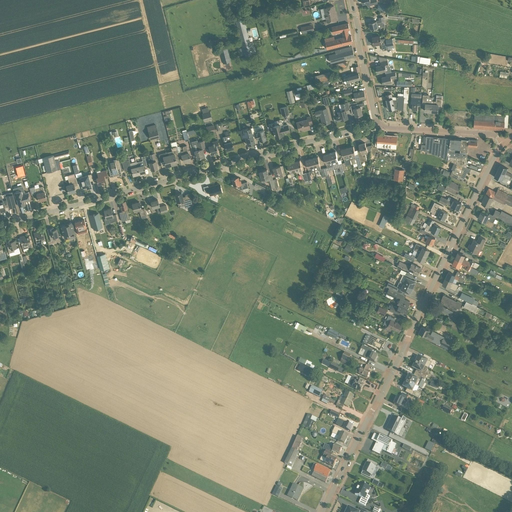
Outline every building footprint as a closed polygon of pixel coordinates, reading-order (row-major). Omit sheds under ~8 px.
[(334,6),(324,8),(327,22),(338,20),(337,15),(336,15),(334,6)] [(385,26),(383,17),(379,18),(379,20),(376,21),(369,23),(371,30),(385,26)] [(244,20),(236,22),(245,57),(253,54),(244,20)] [(348,30),(350,30),(348,23),(332,27),(333,34),(343,31),(344,37),(326,42),(326,43),(325,43),(324,44),(324,45),(324,46),(325,46),(325,47),(325,48),(326,48),(327,48),(327,49),(353,43),(351,36),(349,36),(348,30)] [(313,24),(301,27),(302,34),(314,31),(313,24)] [(391,45),(393,45),(392,38),(386,39),(386,38),(381,39),(380,36),(372,37),(374,45),(381,43),(383,51),(388,50),(388,49),(392,48),(391,45)] [(226,46),(219,48),(223,64),(231,62),(226,46)] [(329,56),(331,62),(344,59),(354,56),(352,47),(337,50),(338,53),(329,56)] [(379,57),(380,62),(381,65),(376,66),(378,72),(386,70),(386,67),(389,66),(387,58),(379,57)] [(360,79),(358,72),(356,73),(332,80),(335,89),(350,85),(349,82),(360,79)] [(386,76),(382,77),(383,83),(392,82),(391,78),(394,77),(393,72),(386,73),(386,76)] [(403,109),(404,103),(408,103),(409,89),(404,89),(403,97),(397,96),(397,100),(393,99),(391,94),(386,95),(389,110),(395,109),(403,109)] [(364,91),(354,93),(356,100),(366,98),(364,91)] [(425,111),(431,112),(432,101),(433,97),(429,97),(429,95),(423,95),(423,101),(426,101),(425,111)] [(436,101),(432,101),(431,112),(438,112),(439,105),(438,105),(438,104),(441,104),(442,96),(437,95),(436,101)] [(421,98),(411,97),(411,105),(412,105),(412,110),(417,111),(418,106),(420,106),(421,98)] [(346,110),(349,109),(347,102),(342,104),(343,111),(339,112),(340,115),(339,115),(339,116),(337,116),(338,121),(348,118),(346,110)] [(358,104),(350,106),(352,113),(355,113),(356,116),(363,114),(360,107),(359,107),(358,104)] [(289,114),(287,106),(280,108),(282,116),(289,114)] [(322,125),(330,123),(326,108),(319,110),(319,111),(316,112),(315,113),(315,115),(317,116),(320,115),(322,125)] [(202,114),(204,121),(211,119),(210,112),(202,114)] [(505,116),(496,115),(495,129),(503,130),(504,128),(505,116)] [(307,117),(307,119),(296,122),(298,131),(304,130),(304,129),(310,127),(309,124),(312,123),(310,116),(307,117)] [(274,123),(269,125),(271,131),(273,130),(274,134),(274,135),(275,137),(277,136),(279,137),(280,136),(283,135),(282,133),(289,131),(289,130),(290,127),(288,126),(287,124),(284,125),(283,121),(282,121),(281,120),(276,121),(276,122),(274,122),(275,126),(274,126),(274,123)] [(159,137),(157,129),(156,125),(147,127),(151,139),(159,137)] [(261,127),(255,129),(256,133),(254,133),(256,139),(259,139),(260,141),(261,141),(262,142),(264,141),(264,140),(266,139),(263,130),(262,130),(261,127)] [(250,128),(244,130),(244,131),(241,132),(242,138),(245,137),(247,145),(254,143),(250,128)] [(231,141),(230,135),(225,136),(222,137),(224,143),(226,150),(233,148),(231,141)] [(397,136),(382,135),(381,145),(381,148),(387,149),(387,146),(397,147),(397,136)] [(426,145),(422,144),(421,150),(425,151),(457,163),(463,166),(467,167),(468,146),(477,147),(478,140),(469,140),(469,141),(461,140),(462,139),(454,139),(450,139),(450,140),(426,137),(426,145)] [(196,142),(198,150),(194,151),(196,158),(203,156),(202,152),(203,152),(202,147),(205,146),(203,140),(196,142)] [(210,154),(218,152),(217,149),(219,148),(218,141),(211,142),(212,146),(208,147),(210,154)] [(360,150),(357,150),(358,154),(359,158),(361,162),(367,161),(365,153),(368,152),(367,146),(366,147),(365,143),(359,145),(360,150)] [(183,162),(191,160),(189,152),(188,153),(187,145),(182,147),(183,151),(180,151),(179,146),(176,147),(179,156),(181,155),(183,162)] [(168,152),(171,165),(177,163),(175,157),(179,156),(176,147),(176,146),(172,148),(171,148),(172,151),(168,152)] [(361,162),(359,158),(358,154),(355,155),(354,151),(355,151),(353,146),(347,148),(350,157),(352,165),(357,163),(358,167),(362,166),(361,162)] [(345,162),(348,161),(347,157),(350,157),(347,148),(341,149),(342,154),(343,154),(344,158),(345,162)] [(144,157),(146,163),(149,162),(151,170),(158,169),(156,161),(155,161),(155,157),(154,157),(153,151),(149,152),(150,155),(144,157)] [(171,165),(168,152),(158,155),(160,162),(164,161),(166,166),(171,165)] [(342,163),(339,164),(338,161),(337,157),(336,152),(330,154),(332,162),(334,168),(334,169),(339,168),(340,172),(344,171),(342,165),(342,163)] [(332,162),(330,154),(323,155),(325,160),(327,167),(328,168),(328,170),(334,168),(332,162)] [(54,155),(42,158),(47,173),(57,170),(55,160),(54,158),(54,155)] [(135,158),(139,173),(146,172),(143,164),(146,163),(144,157),(142,158),(143,162),(139,163),(138,157),(135,158)] [(312,158),(315,171),(321,169),(320,166),(319,162),(318,157),(312,158)] [(106,161),(111,177),(114,176),(118,175),(118,176),(122,175),(117,158),(106,161)] [(133,175),(139,173),(135,158),(132,159),(134,163),(130,164),(129,158),(121,160),(124,171),(131,169),(133,175)] [(309,172),(315,171),(312,158),(306,160),(307,165),(308,169),(309,172)] [(300,161),(294,162),(296,171),(299,170),(300,174),(303,173),(302,169),(301,166),(301,165),(300,161)] [(294,172),(296,171),(294,162),(287,164),(289,169),(290,173),(291,176),(295,175),(294,172)] [(463,166),(457,163),(455,166),(457,167),(456,170),(453,169),(451,175),(461,180),(463,177),(464,178),(467,171),(462,169),(463,166)] [(497,171),(509,177),(511,178),(511,175),(511,174),(507,172),(507,173),(505,172),(507,168),(500,165),(497,171)] [(25,175),(22,166),(16,167),(18,176),(25,175)] [(281,166),(273,168),(275,176),(279,175),(280,178),(283,177),(283,174),(281,166)] [(404,170),(395,169),(394,179),(403,180),(404,170)] [(442,169),(440,173),(448,177),(450,172),(442,169)] [(97,181),(98,185),(106,183),(105,179),(108,178),(106,170),(100,172),(100,171),(97,171),(98,177),(96,178),(97,180),(96,180),(97,181)] [(270,181),(269,177),(267,170),(260,171),(262,179),(263,183),(270,181)] [(507,180),(509,177),(497,171),(494,177),(501,180),(503,176),(505,177),(504,178),(507,180)] [(87,188),(90,187),(89,186),(91,185),(90,180),(93,179),(91,173),(85,175),(86,177),(79,179),(80,183),(81,182),(83,187),(87,186),(87,188)] [(70,178),(68,179),(70,185),(66,186),(68,193),(76,191),(74,187),(78,186),(76,177),(75,177),(74,174),(70,175),(70,178)] [(339,179),(338,175),(335,176),(339,188),(345,186),(342,178),(339,179)] [(240,190),(249,188),(247,182),(241,184),(241,180),(240,181),(239,177),(232,179),(234,186),(238,185),(240,190)] [(456,184),(449,181),(445,189),(457,194),(457,193),(458,193),(458,192),(460,187),(455,185),(456,184)] [(221,192),(219,184),(208,187),(207,186),(203,187),(205,193),(209,192),(210,195),(221,192)] [(32,195),(36,194),(38,201),(46,199),(44,191),(43,187),(35,189),(35,187),(30,188),(32,195)] [(504,202),(511,205),(511,195),(498,189),(496,192),(489,188),(481,203),(489,207),(493,198),(503,203),(504,202)] [(21,191),(14,193),(15,199),(17,199),(19,206),(25,204),(25,202),(30,200),(28,192),(22,194),(21,191)] [(191,202),(189,194),(185,195),(185,196),(182,197),(181,193),(175,194),(177,202),(177,204),(182,206),(188,204),(188,203),(191,202)] [(9,208),(16,206),(13,195),(6,196),(9,208)] [(448,200),(441,197),(439,201),(445,204),(446,203),(459,210),(462,204),(454,200),(449,198),(448,200)] [(166,205),(160,207),(159,206),(158,200),(151,202),(153,208),(156,207),(158,213),(168,210),(166,205)] [(121,209),(122,209),(122,212),(119,212),(122,221),(130,219),(125,201),(120,202),(121,209)] [(141,216),(142,219),(146,218),(146,215),(145,209),(142,210),(139,202),(132,204),(134,211),(139,210),(141,216)] [(439,205),(434,202),(431,209),(439,213),(437,217),(444,220),(448,213),(441,209),(438,208),(439,205)] [(280,212),(269,206),(266,212),(277,217),(280,212)] [(420,211),(418,210),(414,208),(411,206),(404,221),(413,225),(420,211)] [(116,214),(113,215),(111,208),(104,210),(106,218),(109,217),(110,223),(117,221),(116,214)] [(493,215),(511,225),(511,215),(502,210),(500,213),(496,211),(493,215)] [(484,224),(492,228),(494,223),(490,221),(493,215),(489,214),(489,216),(481,212),(478,218),(485,222),(484,224)] [(98,214),(90,216),(93,231),(102,228),(98,214)] [(384,215),(382,219),(382,220),(387,222),(390,223),(392,218),(384,215)] [(84,219),(75,222),(78,233),(87,230),(84,219)] [(428,232),(431,233),(432,231),(437,234),(441,227),(435,224),(433,223),(434,221),(430,219),(424,230),(428,232)] [(61,227),(64,238),(75,235),(72,223),(65,224),(66,226),(61,227)] [(47,229),(51,242),(56,240),(56,237),(59,237),(57,229),(54,230),(53,228),(47,229)] [(428,236),(427,235),(428,232),(424,230),(421,229),(419,232),(424,234),(423,237),(421,239),(426,241),(426,242),(432,245),(435,238),(429,235),(428,236)] [(39,231),(33,233),(37,245),(42,244),(42,241),(45,240),(43,233),(40,233),(39,231)] [(25,235),(19,237),(23,249),(28,248),(28,245),(31,244),(29,237),(26,237),(25,235)] [(471,251),(478,255),(485,239),(480,236),(477,241),(474,240),(471,245),(470,244),(468,248),(471,250),(471,251)] [(11,239),(5,241),(9,253),(14,252),(14,249),(17,248),(15,240),(12,241),(11,239)] [(413,250),(417,251),(427,256),(429,250),(422,247),(422,246),(416,244),(413,250)] [(424,262),(427,256),(417,251),(415,255),(413,254),(412,256),(405,253),(404,257),(413,261),(414,257),(424,262)] [(455,259),(472,267),(475,262),(471,260),(470,262),(464,260),(463,260),(465,255),(458,252),(455,259)] [(106,254),(97,256),(101,270),(110,268),(106,254)] [(472,267),(455,259),(452,265),(459,268),(461,264),(462,264),(462,265),(465,267),(467,268),(466,270),(470,272),(472,267)] [(400,262),(397,267),(408,273),(409,270),(418,274),(421,268),(412,263),(410,267),(400,262)] [(445,278),(452,282),(454,278),(463,282),(466,276),(457,271),(455,275),(448,272),(445,278)] [(403,283),(413,287),(416,281),(410,278),(412,275),(407,272),(405,276),(406,277),(403,283)] [(454,290),(456,291),(459,285),(452,282),(445,278),(442,284),(454,290)] [(413,287),(403,283),(400,289),(388,283),(386,286),(389,288),(403,294),(405,291),(410,293),(413,287)] [(386,293),(394,297),(392,301),(400,304),(407,307),(410,301),(404,299),(406,296),(403,294),(389,288),(387,291),(386,293)] [(462,293),(460,297),(460,298),(473,304),(475,299),(462,293)] [(439,310),(451,316),(453,310),(452,310),(454,306),(459,309),(462,303),(457,301),(457,302),(443,295),(441,299),(444,301),(439,310)] [(478,308),(466,302),(464,306),(476,312),(478,308)] [(408,308),(407,307),(400,304),(398,308),(392,305),(390,310),(399,315),(400,312),(405,315),(408,308)] [(376,313),(380,315),(381,314),(384,315),(387,310),(380,306),(376,313)] [(390,331),(392,328),(399,331),(402,325),(393,321),(394,318),(392,317),(388,326),(386,325),(384,328),(390,331)] [(304,332),(306,326),(298,322),(296,328),(304,332)] [(427,326),(426,327),(426,328),(422,326),(419,332),(426,336),(425,338),(432,341),(439,345),(443,337),(435,334),(435,335),(431,333),(431,335),(428,334),(428,333),(430,328),(430,327),(430,326),(429,326),(428,326),(427,326)] [(340,335),(330,330),(327,336),(337,341),(340,335)] [(371,337),(371,336),(367,346),(377,351),(378,349),(381,351),(382,349),(383,347),(384,347),(386,343),(373,337),(371,337)] [(451,342),(444,338),(441,344),(448,348),(451,342)] [(425,343),(422,350),(427,352),(425,356),(431,358),(434,360),(435,356),(436,356),(439,350),(425,343)] [(378,356),(371,353),(372,352),(369,351),(368,354),(370,355),(368,360),(375,363),(378,356)] [(345,353),(341,360),(348,364),(351,356),(345,353)] [(419,356),(415,362),(425,367),(428,361),(429,362),(431,358),(425,356),(424,355),(423,358),(419,356)] [(310,366),(311,362),(299,358),(297,363),(310,366)] [(428,369),(425,367),(415,362),(412,368),(417,370),(415,374),(422,377),(425,379),(427,376),(425,375),(428,369)] [(332,363),(330,367),(330,368),(338,372),(340,367),(332,363)] [(316,372),(301,364),(297,371),(298,371),(313,378),(316,372)] [(364,366),(360,364),(359,367),(358,367),(356,372),(367,378),(370,372),(368,371),(369,368),(364,366)] [(422,377),(415,374),(413,377),(409,375),(406,381),(415,386),(419,387),(422,381),(424,382),(425,379),(422,377)] [(348,385),(361,392),(364,385),(363,384),(364,381),(357,378),(357,379),(352,377),(348,385)] [(412,392),(415,386),(406,381),(403,387),(407,389),(406,392),(412,396),(414,392),(412,392)] [(323,391),(312,386),(309,392),(320,397),(323,391)] [(350,402),(353,396),(346,393),(342,402),(339,401),(336,406),(343,409),(344,406),(348,408),(351,402),(350,402)] [(408,396),(403,394),(401,397),(401,398),(397,397),(394,404),(400,407),(404,398),(407,400),(408,396)] [(324,396),(321,402),(327,405),(330,398),(324,396)] [(444,406),(443,409),(442,411),(450,415),(452,410),(445,406),(444,406)] [(341,415),(332,411),(330,415),(339,419),(341,415)] [(308,414),(303,425),(311,429),(314,422),(311,420),(313,416),(308,414)] [(401,431),(407,420),(400,416),(398,419),(392,417),(390,421),(391,422),(387,430),(391,431),(390,432),(396,435),(399,430),(401,431)] [(337,425),(340,426),(339,427),(350,432),(353,426),(340,420),(337,425)] [(345,444),(348,437),(341,433),(343,431),(335,427),(332,433),(340,437),(338,441),(345,444)] [(375,434),(372,440),(377,443),(378,443),(378,445),(377,445),(376,444),(372,451),(380,455),(385,445),(389,448),(389,449),(388,448),(388,449),(389,449),(388,451),(387,450),(387,451),(388,451),(387,453),(392,455),(392,454),(396,446),(397,445),(392,443),(392,442),(387,439),(387,440),(375,434)] [(292,449),(297,452),(299,448),(300,448),(302,443),(301,443),(302,439),(297,437),(292,449)] [(429,442),(425,449),(431,451),(434,444),(429,442)] [(340,454),(342,448),(335,445),(333,448),(331,447),(329,450),(332,451),(335,453),(336,452),(340,454)] [(449,446),(447,450),(468,461),(470,457),(449,446)] [(333,467),(337,460),(331,457),(333,454),(327,451),(323,457),(327,459),(325,463),(333,467)] [(368,460),(361,474),(370,479),(377,464),(368,460)] [(318,465),(312,476),(326,483),(331,471),(318,465)] [(371,488),(361,483),(359,488),(358,487),(358,488),(357,490),(355,495),(361,498),(359,503),(365,506),(370,497),(367,495),(368,495),(367,495),(368,493),(369,493),(368,492),(371,488)] [(294,484),(288,496),(298,501),(296,500),(299,494),(301,494),(303,489),(294,484)]
